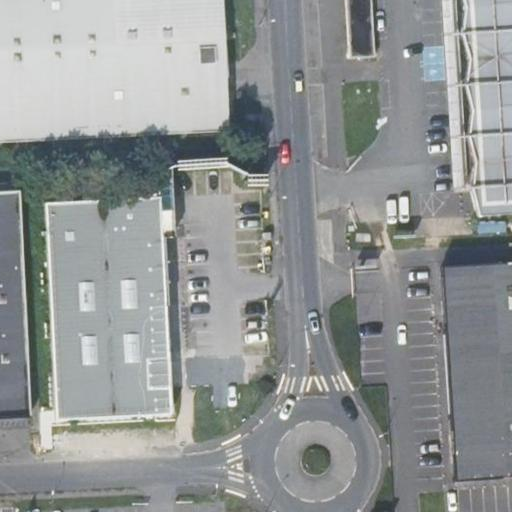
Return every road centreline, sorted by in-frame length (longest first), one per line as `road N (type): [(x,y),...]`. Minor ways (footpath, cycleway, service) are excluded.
road 1 (unclassified): [(305,309),(286,8)]
road 2 (unclassified): [(197,470),(0,481)]
